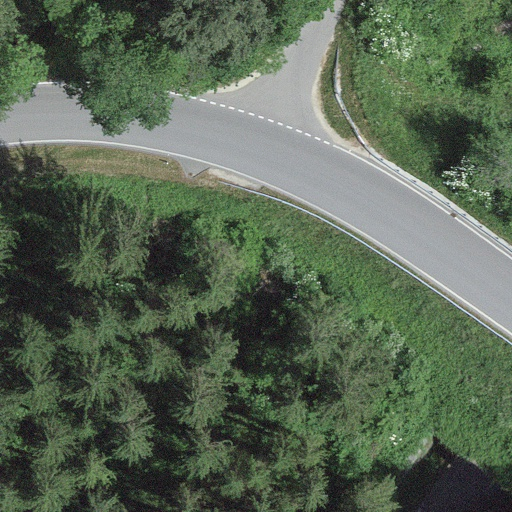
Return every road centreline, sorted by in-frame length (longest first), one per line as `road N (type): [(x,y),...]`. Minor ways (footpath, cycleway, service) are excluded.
road 1 (tertiary): [(511,293),(378,203),(250,149),(154,129),(0,130)]
road 2 (track): [(332,0),(154,129)]
road 3 (track): [(378,203),(336,76),(342,0)]
